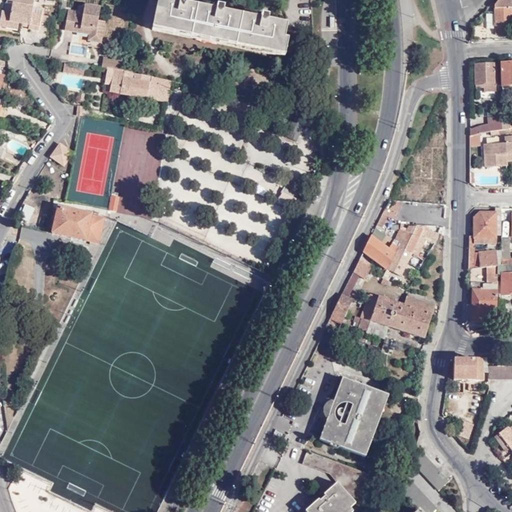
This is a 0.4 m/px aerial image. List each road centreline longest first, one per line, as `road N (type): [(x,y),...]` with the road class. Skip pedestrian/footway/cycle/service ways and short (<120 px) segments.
road 1 (residential): [(226,511),(369,212),(407,102),(429,81),(458,79)]
road 2 (residential): [(338,185),(306,230),(166,511)]
road 3 (primary): [(311,286),(383,138),(395,59),(390,0)]
road 4 (primary): [(311,286),(202,511)]
road 5 (residential): [(0,219),(65,121),(14,52)]
road 6 (residential): [(449,339),(439,362),(434,432),(507,511)]
road 7 (primary): [(345,0),(349,113),(338,185)]
road 8 (primary): [(459,198),(449,339)]
